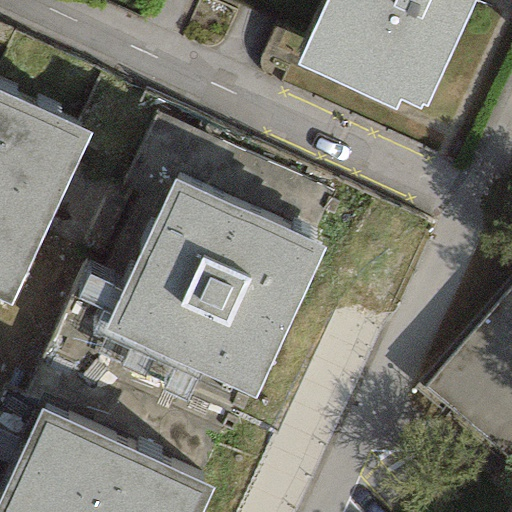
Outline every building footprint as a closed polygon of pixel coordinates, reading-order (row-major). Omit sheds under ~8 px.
[(325,0),(295,65),(394,111),(399,101),(418,110),(421,105),(424,107),(473,0),(325,0)] [(0,94),(0,309),(2,311),(85,135),(0,94)] [(170,179),(106,332),(253,397),(323,258),(170,179)] [(511,278),(425,385),(511,459),(511,278)] [(40,411),(0,499),(0,511),(198,511),(208,492),(40,411)]
